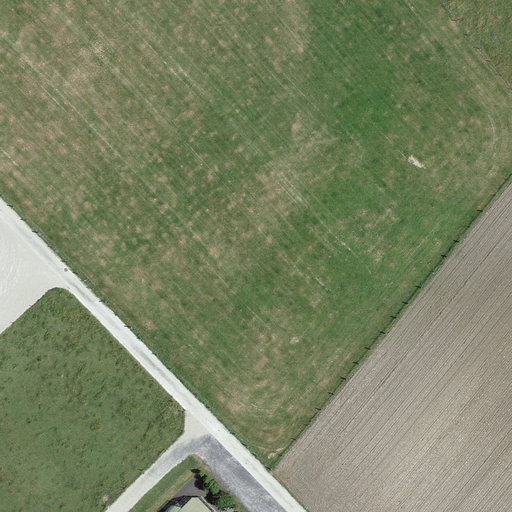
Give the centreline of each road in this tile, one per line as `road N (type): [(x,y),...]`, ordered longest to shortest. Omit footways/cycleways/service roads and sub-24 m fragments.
road 1 (track): [(0,212),(288,511)]
road 2 (track): [(203,423),(114,511)]
